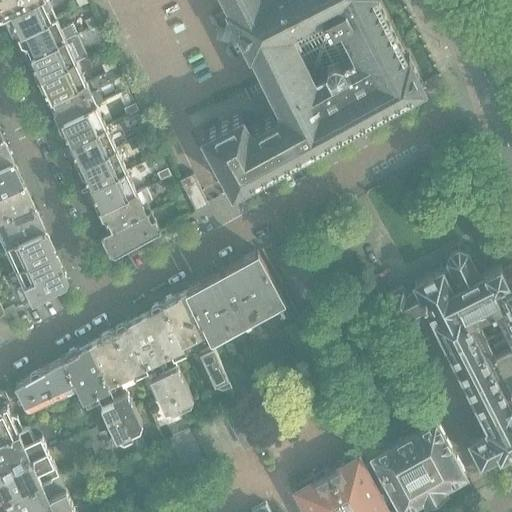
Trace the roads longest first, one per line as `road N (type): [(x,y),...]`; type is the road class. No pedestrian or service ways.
road 1 (residential): [(105,307),(490,92)]
road 2 (residential): [(105,307),(0,76)]
road 3 (residential): [(0,366),(105,307)]
